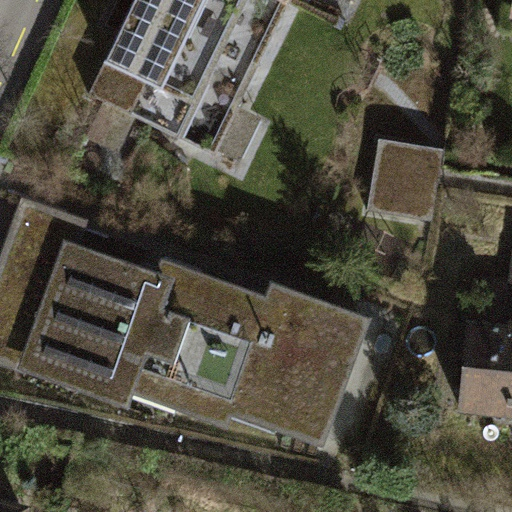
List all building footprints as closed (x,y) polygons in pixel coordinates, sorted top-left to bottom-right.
[(138,0),(93,94),(218,155),(292,0),(138,0)] [(366,186),(417,195),(426,142),(374,133),(366,186)] [(141,397),(182,285),(85,249),(92,228),(32,206),(0,292),(0,363),(135,412),(141,397)] [(511,421),(511,252),(507,327),(467,324),(461,418),(511,421)] [(182,285),(141,397),(234,431),(239,419),(331,453),(379,322),(273,283),(267,299),(187,270),(182,285)] [(0,480),(0,511),(44,511),(49,493),(0,480)]
